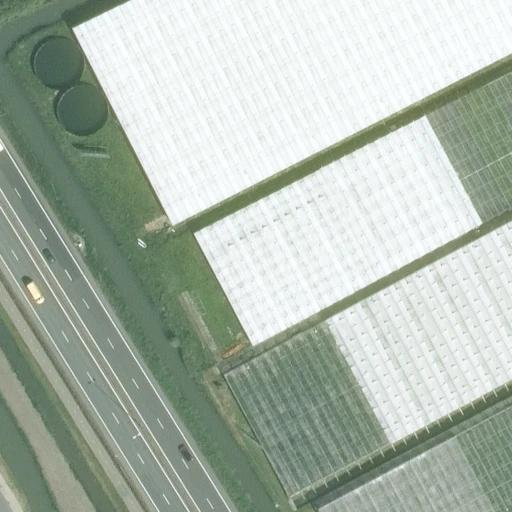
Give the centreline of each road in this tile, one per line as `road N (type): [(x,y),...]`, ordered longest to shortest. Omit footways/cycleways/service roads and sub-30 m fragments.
road 1 (trunk): [(216,511),(0,160)]
road 2 (trunk): [(0,231),(172,511)]
